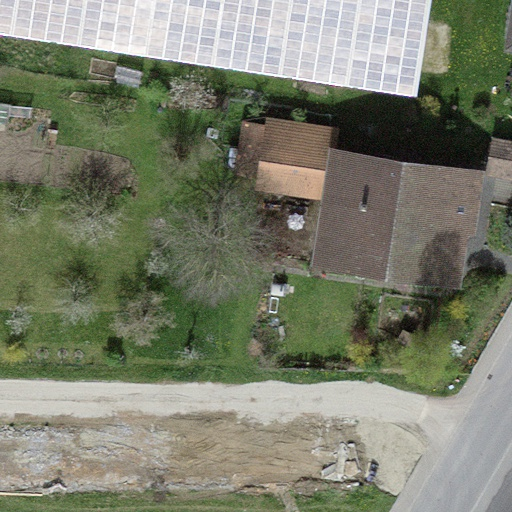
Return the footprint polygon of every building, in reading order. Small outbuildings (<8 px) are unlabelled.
[(414,0),(0,0),(0,12),(404,73),(414,0)] [(484,151),(494,106),(442,95),(433,140),(484,151)] [(324,176),(330,136),(246,124),(239,171),(263,174),(264,167),(324,176)] [(511,142),(494,140),(488,172),(511,175),(511,142)] [(475,179),(342,159),(328,248),(448,266),(454,223),(467,225),(475,179)] [(362,425),(0,426),(0,487),(362,486),(362,425)]
